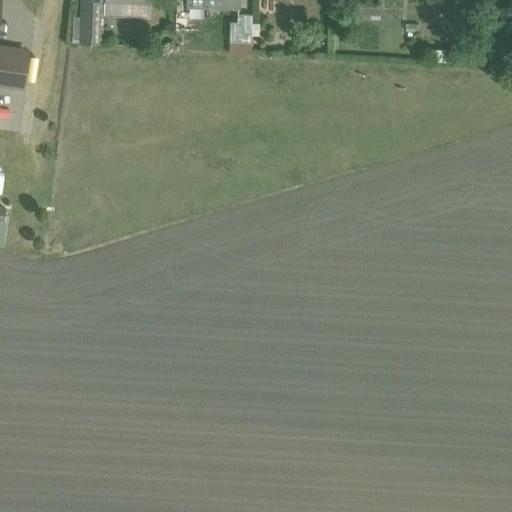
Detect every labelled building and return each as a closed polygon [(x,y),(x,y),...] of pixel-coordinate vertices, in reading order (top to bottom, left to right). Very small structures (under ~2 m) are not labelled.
[(107,0),(106,18),(146,20),(147,0),(107,0)] [(183,0),(184,9),(237,9),(237,0),(183,0)] [(73,46),(96,47),(99,5),(76,4),(73,46)] [(231,19),(230,51),(250,53),(252,20),(231,19)] [(0,55),(0,87),(26,91),(30,59),(0,55)]
